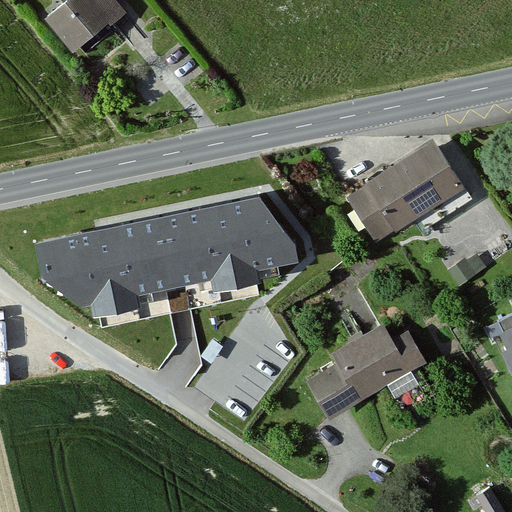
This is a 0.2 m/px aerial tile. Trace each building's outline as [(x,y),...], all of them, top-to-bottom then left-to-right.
[(114,0),(58,0),(39,16),(65,49),(119,6),(114,0)] [(365,191),(348,202),(377,246),(463,188),(431,141),(362,186),(365,191)] [(256,199),(36,246),(43,277),(83,305),(293,262),(290,244),(256,199)] [(328,361),(299,378),(321,416),(421,359),(402,325),(386,334),(378,321),(323,352),(328,361)] [(503,352),(511,371),(511,329),(504,333),(511,349),(503,352)] [(505,511),(490,488),(475,496),(485,511),(505,511)]
